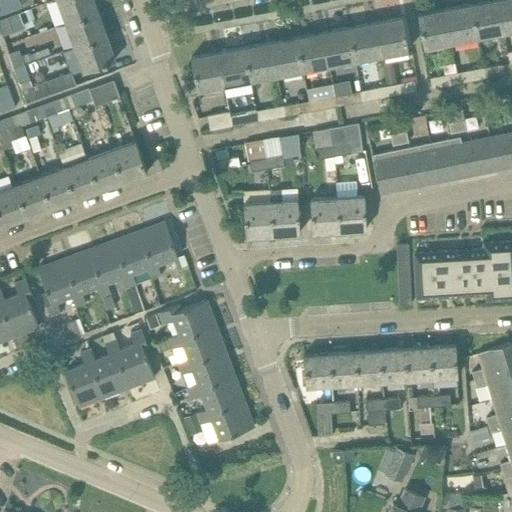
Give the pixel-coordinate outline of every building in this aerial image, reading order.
[(32,0),(0,0),(0,15),(34,3),(32,0)] [(57,0),(66,22),(97,11),(92,0),(57,0)] [(494,0),(492,0),(468,5),(474,38),(501,33),(494,0)] [(511,0),(494,0),(501,33),(511,31),(511,0)] [(468,5),(441,10),(447,43),(474,38),(468,5)] [(447,43),(441,10),(418,14),(422,34),(424,48),(447,43)] [(66,22),(75,46),(105,35),(97,11),(66,22)] [(0,19),(0,32),(2,36),(25,27),(19,12),(0,19)] [(402,17),(379,21),(386,55),(409,50),(402,17)] [(379,21),(353,27),(359,60),(386,55),(379,21)] [(353,27),(326,32),(332,65),(359,60),(353,27)] [(326,32),(299,37),(305,70),(332,65),(326,32)] [(105,35),(75,46),(84,71),(115,59),(115,58),(114,59),(105,35)] [(299,37),(272,42),(278,75),(305,70),(299,37)] [(272,42),(245,47),(251,80),(278,75),(272,42)] [(245,47),(218,52),(224,85),(251,80),(245,47)] [(18,50),(8,53),(13,68),(24,64),(18,50)] [(224,85),(218,52),(191,57),(197,90),(224,85)] [(33,61),(24,64),(13,68),(25,102),(49,94),(44,81),(31,86),(29,80),(39,76),(41,72),(37,62),(33,61)] [(509,62),(483,67),(485,77),(511,72),(509,62)] [(443,65),(444,74),(456,72),(455,63),(443,65)] [(485,77),(483,67),(456,72),(458,82),(485,77)] [(432,87),(458,82),(456,72),(444,74),(430,77),(432,87)] [(120,97),(114,81),(114,80),(89,88),(95,105),(120,97)] [(388,85),(390,95),(416,90),(414,80),(388,85)] [(0,111),(16,106),(8,84),(0,87),(0,111)] [(390,95),(388,85),(371,88),(361,90),(364,100),(390,95)] [(65,97),(69,108),(93,99),(89,89),(65,97)] [(364,100),(361,90),(334,95),(336,105),(364,100)] [(310,110),(336,105),(334,95),(309,100),(310,110)] [(45,117),(69,108),(65,97),(41,106),(45,117)] [(310,110),(309,100),(282,105),(284,115),(301,112),(310,110)] [(284,115),(282,105),(255,110),(257,120),(284,115)] [(18,114),(22,125),(45,117),(41,106),(18,114)] [(457,121),(459,131),(467,130),(462,107),(454,109),(457,121)] [(457,121),(454,109),(445,111),(448,123),(457,121)] [(232,125),(257,120),(255,110),(230,115),(232,125)] [(232,125),(230,115),(230,111),(207,115),(210,129),(232,125)] [(18,114),(0,120),(0,141),(3,150),(13,146),(11,140),(25,135),(22,125),(18,114)] [(448,123),(451,133),(459,131),(457,121),(448,123)] [(358,122),(329,127),(334,156),(363,151),(358,122)] [(34,124),(25,127),(28,138),(29,137),(37,135),(34,124)] [(317,159),(334,156),(329,127),(312,131),(317,159)] [(399,132),(401,143),(409,141),(407,131),(399,132)] [(299,132),(280,136),(285,165),(289,165),(293,160),(292,155),(301,154),(299,132)] [(393,144),(401,143),(399,132),(391,134),(393,144)] [(511,132),(490,137),(497,169),(511,166),(511,132)] [(37,135),(29,137),(34,152),(41,150),(37,135)] [(262,139),(267,168),(285,165),(280,136),(279,136),(262,139)] [(459,137),(430,143),(438,181),(460,177),(459,172),(466,170),(461,143),(459,137)] [(490,137),(461,143),(466,170),(474,169),(475,174),(497,169),(490,137)] [(252,171),(267,168),(262,139),(245,142),(248,161),(250,160),(252,171)] [(136,140),(111,149),(122,180),(146,171),(146,172),(147,172),(136,140)] [(430,143),(401,149),(408,182),(416,181),(417,186),(438,181),(430,143)] [(111,149),(87,158),(98,189),(122,180),(111,149)] [(408,182),(401,149),(372,155),(376,174),(380,193),(402,189),(401,184),(408,182)] [(87,158),(63,167),(75,198),(98,189),(87,158)] [(63,167),(40,176),(51,206),(75,198),(63,167)] [(40,176),(16,184),(27,215),(51,206),(40,176)] [(16,184),(0,190),(0,214),(3,224),(27,215),(16,184)] [(274,234),(271,189),(271,188),(243,190),(244,202),(243,202),(245,236),(274,234)] [(282,189),(271,189),(274,234),(300,232),(298,199),(282,200),(282,189)] [(364,195),(337,197),(339,230),(367,228),(364,195)] [(339,230),(337,197),(310,199),(312,232),(339,230)] [(164,222),(139,231),(156,276),(161,274),(157,264),(178,256),(165,220),(164,221),(164,222)] [(139,231),(114,240),(141,312),(145,310),(136,283),(133,273),(148,267),(151,277),(156,276),(139,231)] [(89,249),(111,308),(116,306),(111,292),(107,282),(122,277),(126,287),(135,314),(141,312),(114,240),(89,249)] [(414,253),(417,297),(487,293),(487,299),(511,297),(511,240),(484,243),(484,249),(414,253)] [(106,310),(111,308),(89,249),(64,259),(81,303),(86,301),(82,291),(96,286),(100,296),(101,295),(106,310)] [(75,305),(81,303),(64,259),(39,268),(39,267),(38,267),(47,293),(43,294),(50,313),(60,309),(57,300),(72,295),(75,305)] [(1,288),(0,288),(0,302),(13,335),(37,326),(38,327),(39,327),(29,301),(34,300),(26,279),(15,283),(19,293),(5,299),(1,288)] [(155,342),(157,347),(215,326),(206,301),(207,300),(207,299),(181,309),(180,304),(159,312),(162,322),(173,318),(178,333),(168,337),(155,342)] [(0,340),(13,335),(0,302),(0,340)] [(160,324),(156,314),(146,317),(150,328),(160,324)] [(86,332),(80,316),(54,325),(60,342),(61,341),(86,332)] [(178,362),(180,367),(225,351),(215,326),(157,347),(159,352),(172,347),(172,348),(182,344),(188,358),(178,362)] [(155,377),(145,352),(150,350),(141,328),(130,333),(134,343),(121,348),(114,331),(108,333),(129,386),(153,376),(154,377),(155,377)] [(129,386),(108,333),(103,335),(110,352),(95,358),(91,348),(87,350),(104,395),(129,386)] [(472,372),(474,378),(511,366),(511,341),(477,352),(482,369),(472,372)] [(456,344),(430,346),(432,377),(458,376),(456,344)] [(430,346),(405,348),(407,379),(432,377),(430,346)] [(405,348),(380,349),(382,381),(407,379),(405,348)] [(380,349),(354,351),(356,383),(382,381),(380,349)] [(104,395),(87,350),(80,353),(84,363),(65,371),(79,406),(80,406),(79,405),(104,395)] [(187,387),(189,392),(234,375),(225,351),(180,367),(182,373),(192,369),(197,383),(187,387)] [(354,351),(329,353),(331,384),(356,383),(354,351)] [(331,384),(329,353),(303,354),(306,386),(331,384)] [(511,366),(474,378),(477,387),(487,384),(491,399),(511,392),(511,366)] [(196,412),(198,417),(243,400),(234,375),(189,392),(196,412)] [(486,417),(488,425),(511,417),(511,392),(491,399),(496,414),(486,417)] [(434,395),(434,405),(450,404),(450,394),(434,395)] [(434,405),(434,395),(417,396),(417,406),(430,406),(434,405)] [(400,397),(384,398),(384,409),(401,408),(400,397)] [(386,424),(384,409),(384,398),(367,399),(369,425),(386,424)] [(243,400),(198,417),(201,423),(211,419),(219,439),(254,426),(254,425),(253,425),(243,400)] [(350,401),(330,402),(331,413),(350,412),(350,401)] [(332,435),(331,413),(330,402),(316,403),(318,435),(332,435)] [(501,430),(506,445),(511,442),(511,417),(488,425),(491,433),(501,430)] [(434,433),(433,422),(421,423),(421,433),(434,433)] [(489,437),(485,426),(469,430),(473,441),(489,437)] [(501,463),(503,471),(511,468),(511,442),(506,445),(511,460),(501,463)] [(442,454),(443,446),(434,445),(433,453),(442,454)] [(401,480),(413,453),(397,446),(386,473),(401,480)] [(332,450),(333,462),(344,461),(343,450),(332,450)] [(497,456),(486,460),(490,472),(501,468),(497,456)] [(511,468),(503,471),(505,478),(504,478),(509,495),(511,493),(511,468)] [(481,474),(472,476),(474,488),(483,486),(481,474)] [(419,511),(426,496),(404,487),(397,503),(392,501),(387,511),(419,511)] [(473,498),(473,511),(486,511),(487,498),(473,498)]
